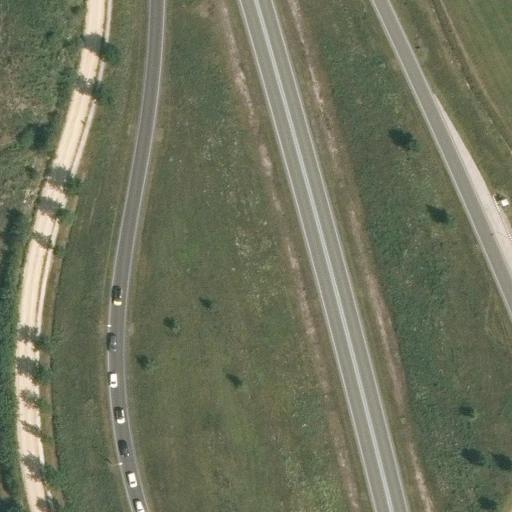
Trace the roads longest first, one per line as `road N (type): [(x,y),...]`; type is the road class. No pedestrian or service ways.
road 1 (trunk): [(255,0),(393,511)]
road 2 (track): [(97,0),(88,77),(32,263),(23,339),(22,416),(39,511)]
road 3 (trunk): [(156,0),(116,363),(125,456),(141,511)]
road 4 (trunk): [(511,300),(379,0)]
